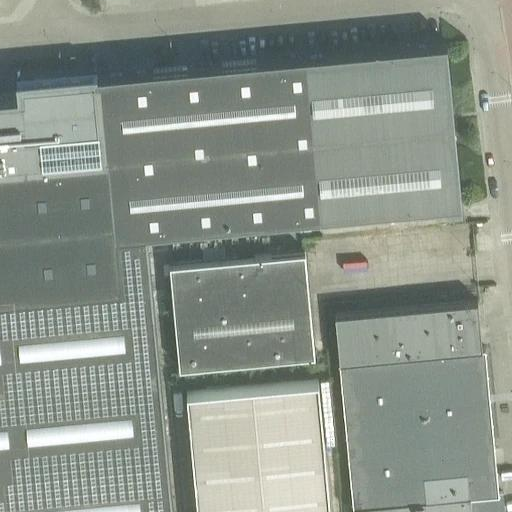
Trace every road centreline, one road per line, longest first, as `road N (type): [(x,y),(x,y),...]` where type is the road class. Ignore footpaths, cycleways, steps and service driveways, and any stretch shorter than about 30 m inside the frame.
road 1 (unclassified): [(48,35),(434,0)]
road 2 (tertiary): [(511,196),(481,0)]
